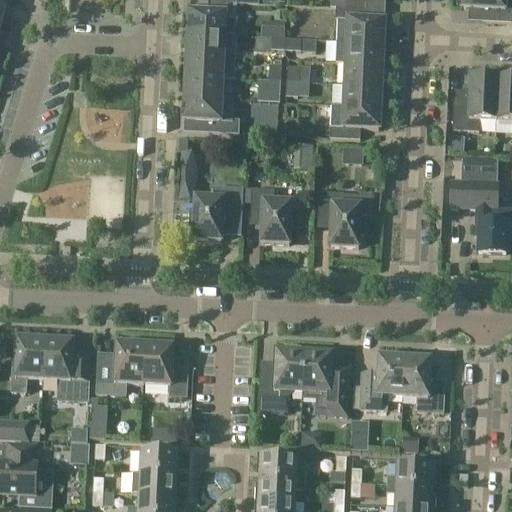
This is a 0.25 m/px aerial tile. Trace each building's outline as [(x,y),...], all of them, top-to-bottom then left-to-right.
[(331,0),(331,11),(335,11),(365,13),(366,2),(385,3),(384,0),(331,0)] [(458,0),(463,0),(462,12),(487,13),(486,25),(511,27),(511,14),(505,13),(505,0),(458,0)] [(207,16),(188,15),(187,38),(224,39),(236,40),(237,6),(232,6),(207,5),(207,16)] [(335,12),(335,22),(337,23),(336,45),(346,45),(383,47),(384,25),(365,24),(365,13),(335,11),(335,12)] [(285,26),(277,25),(276,42),(284,42),(285,26)] [(187,38),(186,59),(223,61),(224,39),(187,38)] [(284,54),(285,42),(284,42),(276,42),(270,42),(269,54),(284,54)] [(285,42),(284,54),(299,55),(300,43),(285,42)] [(336,45),(335,66),(345,67),(381,69),(383,47),(346,45),(336,45)] [(223,61),(186,59),(185,80),(222,82),(223,61)] [(381,69),(345,67),(344,88),(380,90),(381,69)] [(268,69),(268,84),(280,85),(280,70),(268,69)] [(286,85),(298,86),(298,71),(286,70),(286,85)] [(222,82),(185,80),(184,102),(221,104),(222,82)] [(469,105),(453,105),(451,135),(478,136),(478,124),(495,125),(497,83),(470,82),(469,105)] [(511,83),(497,83),(495,125),(511,126),(511,137),(511,83)] [(280,85),(268,84),(267,99),(279,100),(280,85)] [(298,86),(286,85),(285,100),(297,101),(298,86)] [(380,90),(344,88),(343,108),(342,109),(379,111),(380,90)] [(221,104),(184,102),(183,124),(202,125),(201,136),(237,138),(238,126),(220,125),(221,104)] [(329,131),(329,142),(359,144),(359,133),(378,134),(379,111),(342,109),(343,108),(332,108),(331,131),(329,131)] [(176,148),(175,157),(181,157),(181,156),(187,157),(187,142),(176,142),(176,148)] [(181,157),(179,201),(194,202),(197,157),(187,157),(181,156),(181,157)] [(498,157),(498,169),(511,170),(511,157),(498,157)] [(449,185),(448,214),(475,214),(497,215),(497,213),(498,213),(499,186),(449,185)] [(234,222),(235,192),(212,191),(212,203),(194,202),(194,215),(189,215),(188,230),(193,230),(193,244),(220,245),(221,221),(234,222)] [(273,206),(273,194),(251,193),(249,223),(262,223),(261,247),(289,248),(290,206),(273,206)] [(343,197),(318,196),(317,226),(331,226),(330,250),(358,252),(358,238),(363,239),(364,224),(359,223),(359,218),(372,218),(373,198),(359,198),(359,200),(342,199),(343,197)] [(497,215),(475,214),(475,224),(478,224),(477,257),(506,258),(506,246),(511,246),(511,225),(511,214),(498,213),(497,213),(497,215)] [(10,396),(10,397),(26,398),(27,383),(42,383),(44,344),(30,343),(27,340),(16,340),(13,343),(12,353),(15,356),(15,369),(12,372),(10,396)] [(44,344),(42,383),(52,384),(57,389),(56,404),(56,406),(88,407),(90,376),(88,376),(70,375),(71,353),(72,345),(69,343),(58,342),(55,345),(44,344)] [(95,398),(95,400),(126,401),(126,387),(142,388),(144,349),(116,348),(115,358),(115,363),(110,367),(97,366),(95,398)] [(172,350),(144,349),(142,388),(169,390),(169,400),(185,401),(186,376),(170,375),(172,350)] [(302,396),(304,355),(291,354),(291,357),(275,356),(275,368),(261,367),(259,416),(274,417),(274,416),(285,416),(286,400),(291,395),(302,396)] [(304,355),(302,396),(302,401),(317,402),(316,418),(328,419),(328,420),(347,421),(349,372),(331,371),(332,359),(316,358),(316,355),(304,355)] [(402,401),(404,362),(394,362),(393,359),(384,359),(382,361),(378,361),(377,375),(362,375),(360,413),(387,415),(387,400),(402,401)] [(414,363),(404,362),(402,401),(417,402),(416,416),(443,417),(445,389),(429,389),(430,364),(426,364),(425,361),(416,361),(414,363)] [(0,423),(0,444),(29,446),(29,445),(29,429),(30,425),(0,423)] [(418,447),(402,446),(401,456),(417,457),(418,447)] [(75,448),(74,469),(88,469),(89,449),(75,448)] [(6,467),(0,466),(0,498),(34,500),(35,468),(34,468),(35,450),(7,449),(6,467)] [(95,449),(94,463),(104,464),(105,449),(95,449)] [(141,454),(140,476),(175,478),(176,469),(180,469),(181,453),(165,452),(165,455),(141,454)] [(278,458),(263,457),(262,473),(266,473),(265,483),(311,484),(311,474),(301,474),(302,462),(278,461),(278,458)] [(385,473),(386,460),(363,459),(363,472),(385,473)] [(345,475),(345,461),(336,461),(335,475),(345,475)] [(387,480),(387,488),(396,489),(431,491),(431,481),(435,481),(436,466),(420,465),(420,468),(397,467),(396,480),(387,480)] [(351,473),(350,487),(360,487),(361,473),(351,473)] [(132,476),(131,498),(139,498),(178,500),(179,488),(175,488),(175,478),(140,476),(132,476)] [(93,482),(93,496),(103,496),(103,482),(93,482)] [(261,492),(260,504),(300,506),(300,493),(310,493),(311,484),(265,483),(265,492),(261,492)] [(360,487),(350,487),(350,501),(359,501),(360,487)] [(387,488),(386,497),(395,498),(395,511),(422,511),(433,511),(434,500),(430,500),(431,491),(396,489),(387,488)] [(334,494),(333,508),(343,508),(344,494),(334,494)] [(93,496),(92,510),(102,510),(103,496),(93,496)] [(127,511),(173,511),(174,511),(178,511),(178,500),(139,498),(138,510),(138,511),(127,511)]
